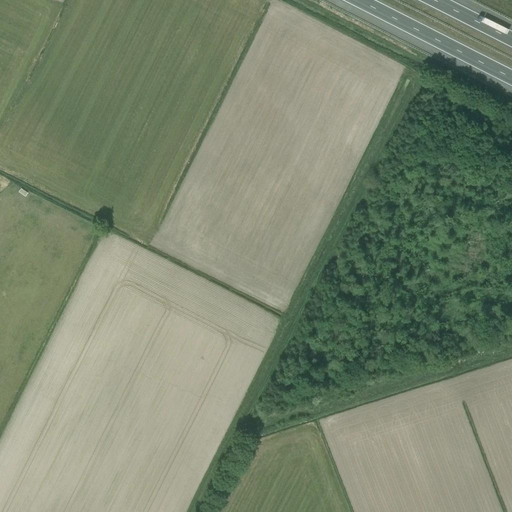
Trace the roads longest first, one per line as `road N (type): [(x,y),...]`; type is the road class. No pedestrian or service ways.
road 1 (track): [(412,103),(202,511)]
road 2 (track): [(511,348),(245,431)]
road 3 (motorway): [(355,0),(511,78)]
